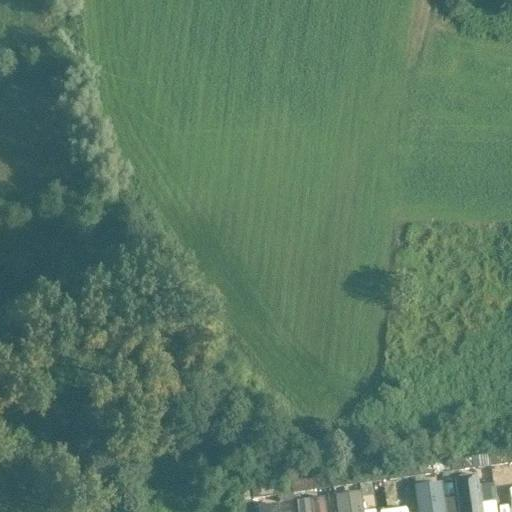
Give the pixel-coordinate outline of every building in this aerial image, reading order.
[(489,455),(490,467),(511,464),(511,452),(504,453),(494,455),(489,455)] [(472,458),(449,461),(451,473),(472,470),(490,467),(489,455),(472,458)] [(432,463),(410,466),(412,478),(434,475),(451,473),(449,461),(432,463)] [(86,462),(68,470),(79,494),(97,486),(86,462)] [(375,471),(370,472),(372,484),(383,482),(390,481),(412,478),(410,466),(388,469),(387,469),(375,471)] [(370,472),(331,477),(333,489),(354,486),(371,484),(372,484),(370,472)] [(479,511),(474,475),(454,478),(458,511),(479,511)] [(295,482),(291,483),(293,494),(315,491),(317,491),(332,489),(333,489),(331,477),(295,482)] [(445,479),(416,483),(419,511),(448,511),(446,493),(445,479)] [(273,485),(252,488),(253,499),(253,500),(275,497),(277,497),(278,503),(294,501),(293,497),(293,494),(291,483),(275,485),(273,485)] [(361,511),(358,494),(332,497),(334,511),(361,511)] [(396,495),(396,511),(408,511),(408,495),(396,495)] [(306,499),(295,501),(296,511),(320,511),(318,497),(306,499)] [(277,511),(275,503),(257,506),(258,511),(277,511)]
